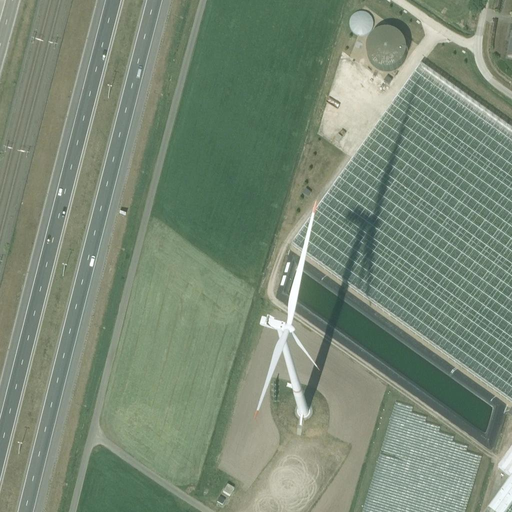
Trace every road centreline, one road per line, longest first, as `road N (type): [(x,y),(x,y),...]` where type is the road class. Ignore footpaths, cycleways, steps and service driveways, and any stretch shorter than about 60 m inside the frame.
road 1 (unclassified): [(70,511),(202,0)]
road 2 (motorway): [(30,511),(156,0)]
road 3 (motorway): [(110,0),(0,435)]
